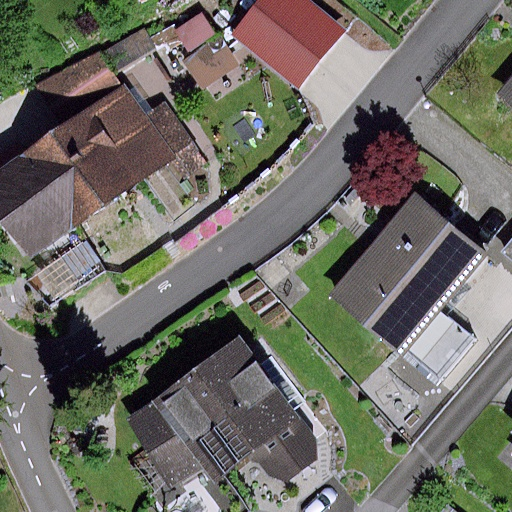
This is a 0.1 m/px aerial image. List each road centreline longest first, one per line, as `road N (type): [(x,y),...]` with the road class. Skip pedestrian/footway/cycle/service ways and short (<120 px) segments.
road 1 (residential): [(474,0),(324,176),(255,235),(8,405)]
road 2 (residential): [(511,358),(377,511)]
